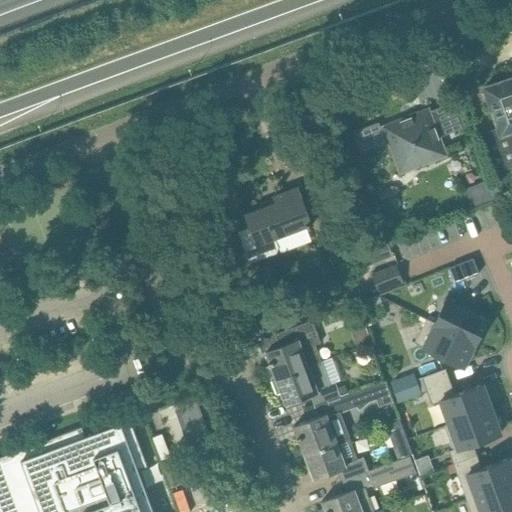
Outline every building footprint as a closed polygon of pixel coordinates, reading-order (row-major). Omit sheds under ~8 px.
[(511,77),(485,86),(499,127),(501,134),(511,130),(511,77)] [(353,132),(361,153),(387,143),(400,175),(448,155),(429,107),(376,127),(375,123),(353,132)] [(511,193),(511,163),(493,170),(497,184),(502,197),(511,193)] [(465,189),(472,208),(502,197),(497,184),(486,188),(484,182),(465,189)] [(278,204),(271,207),(269,201),(261,204),(264,210),(247,216),(251,227),(238,232),(248,259),(254,262),(276,253),(278,248),(275,239),(311,226),(309,222),(310,222),(297,188),(275,196),(278,204)] [(479,273),(473,258),(450,267),(456,283),(479,273)] [(404,283),(397,265),(373,274),(380,293),(404,283)] [(487,320),(446,300),(435,322),(476,342),(487,320)] [(415,342),(464,367),(476,342),(435,322),(426,318),(415,342)] [(266,351),(276,378),(321,361),(315,345),(321,343),(313,320),(278,333),(282,345),(266,351)] [(367,335),(354,340),(357,347),(370,343),(367,335)] [(314,405),(340,395),(327,359),(276,378),(271,380),(277,394),(281,392),(285,403),(310,394),(314,405)] [(422,377),(427,391),(450,382),(445,368),(422,377)] [(417,382),(393,391),(398,403),(421,394),(417,382)] [(444,425),(445,426),(492,409),(483,384),(455,394),(450,382),(427,391),(432,404),(441,401),(449,423),(444,425)] [(294,426),(304,452),(337,440),(348,436),(339,412),(354,407),(358,409),(362,405),(367,402),(372,399),(377,397),(372,383),(340,395),(314,405),(318,417),(294,426)] [(195,402),(179,408),(193,446),(209,440),(195,402)] [(501,433),(492,409),(445,426),(453,449),(449,451),(454,464),(477,456),(473,444),(501,433)] [(154,511),(138,469),(147,465),(130,419),(85,436),(82,427),(0,457),(0,511),(154,511)] [(337,440),(304,452),(313,478),(338,469),(342,479),(368,470),(363,456),(345,463),(337,440)] [(466,499),(511,482),(511,463),(510,458),(482,468),(477,456),(454,464),(466,499)] [(322,501),(326,511),(363,511),(355,490),(373,483),(368,470),(342,479),(346,492),(322,501)] [(511,482),(466,499),(471,511),(499,511),(511,507),(511,482)]
